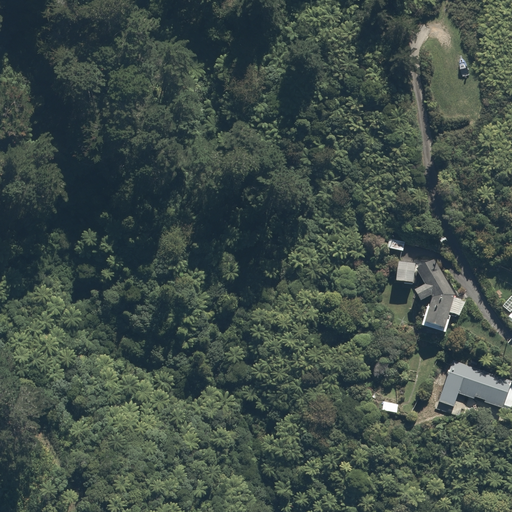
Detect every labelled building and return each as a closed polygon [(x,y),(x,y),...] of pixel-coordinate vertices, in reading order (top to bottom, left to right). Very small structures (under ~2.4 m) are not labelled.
[(388,249),(397,250),(396,255),(419,257),(419,252),(405,250),(406,241),(389,240),(388,249)] [(434,261),(418,272),(427,285),(417,292),(425,304),(429,301),(426,328),(452,332),(454,316),(462,317),(467,301),(458,298),(434,261)] [(418,263),(400,263),(399,284),(417,285),(418,263)] [(511,381),(453,362),(440,402),(457,407),(460,396),(477,401),(478,399),(486,401),(485,404),(511,412),(511,381)] [(402,404),(386,403),(385,412),(400,414),(402,404)]
